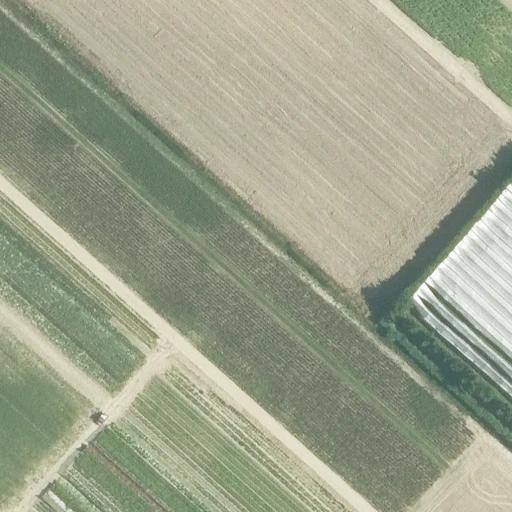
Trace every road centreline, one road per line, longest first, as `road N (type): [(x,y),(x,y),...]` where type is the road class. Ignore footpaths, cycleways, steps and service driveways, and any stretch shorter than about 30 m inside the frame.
road 1 (track): [(364,511),(0,184)]
road 2 (track): [(511,121),(375,0)]
